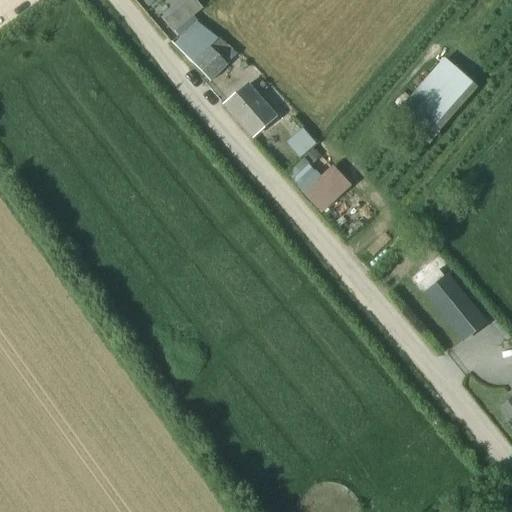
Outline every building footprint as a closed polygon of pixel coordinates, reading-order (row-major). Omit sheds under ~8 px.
[(202,9),(194,0),(188,0),(164,20),(173,31),(202,9)] [(191,63),(209,45),(215,40),(196,20),(172,43),(191,63)] [(218,38),(209,47),(193,63),(210,81),(208,83),(215,90),(239,62),(218,38)] [(429,124),(468,82),(440,57),(402,98),(429,124)] [(252,135),(274,116),(249,88),(227,107),(252,135)] [(283,142),(298,158),(315,142),(300,126),(283,142)] [(300,193),(319,175),(301,157),(283,174),(300,193)] [(463,341),(485,323),(447,276),(425,293),(463,341)] [(511,400),(503,407),(511,418),(511,419),(510,421),(511,422),(511,400)] [(302,511),(350,511),(329,481),(297,504),(302,511)]
